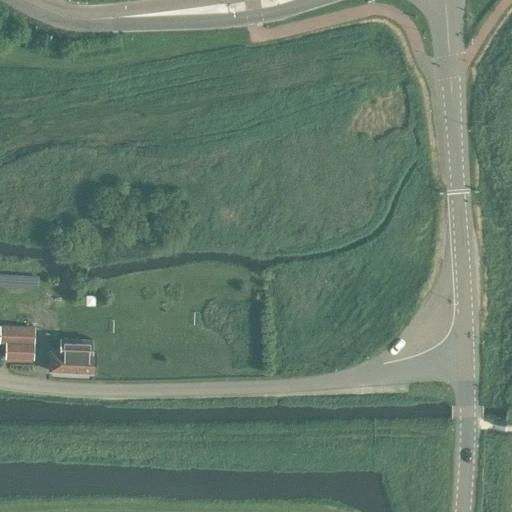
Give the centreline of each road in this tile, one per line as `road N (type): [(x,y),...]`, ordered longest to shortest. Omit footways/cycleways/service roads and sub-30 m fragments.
road 1 (residential): [(0,376),(96,386),(299,382),(469,356)]
road 2 (track): [(0,432),(374,429),(467,442)]
road 3 (tertiary): [(451,62),(469,356)]
road 4 (secondary): [(34,0),(99,16),(261,0)]
road 5 (tertiary): [(469,356),(462,511)]
